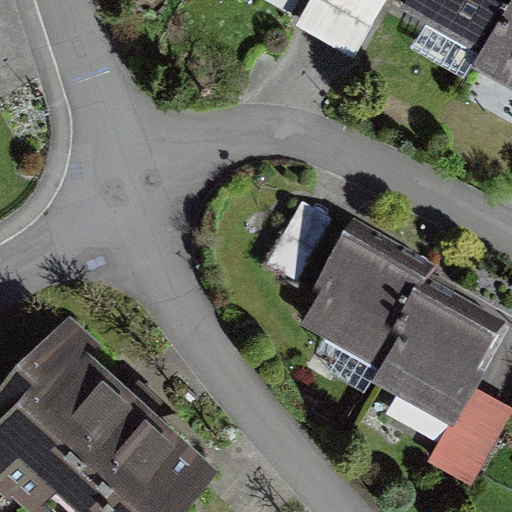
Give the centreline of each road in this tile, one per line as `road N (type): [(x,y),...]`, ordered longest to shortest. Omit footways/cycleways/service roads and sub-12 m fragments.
road 1 (residential): [(132,189),(250,131),(306,134),(468,207),(511,236)]
road 2 (residential): [(344,511),(193,330),(132,189)]
road 3 (residential): [(72,0),(132,189)]
road 4 (residential): [(132,189),(0,280)]
